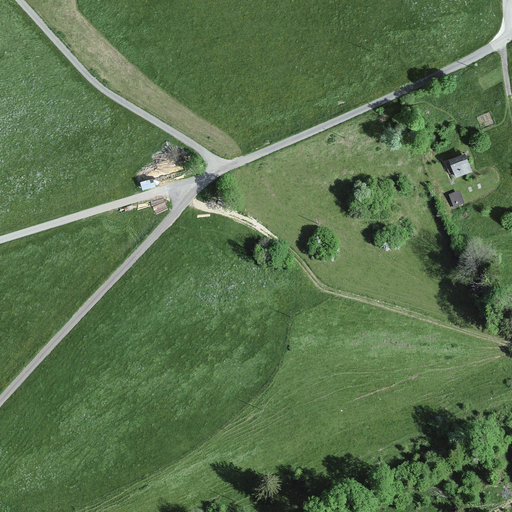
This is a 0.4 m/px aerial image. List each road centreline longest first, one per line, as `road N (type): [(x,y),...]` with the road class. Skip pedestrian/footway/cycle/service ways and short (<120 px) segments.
road 1 (track): [(183,200),(270,235),(326,288),(511,343)]
road 2 (unclassified): [(193,180),(511,35)]
road 3 (unclassified): [(0,401),(178,209),(193,180)]
road 4 (unclassified): [(0,239),(193,180)]
